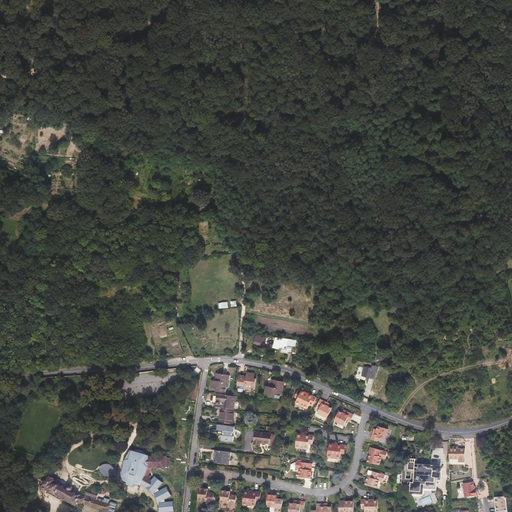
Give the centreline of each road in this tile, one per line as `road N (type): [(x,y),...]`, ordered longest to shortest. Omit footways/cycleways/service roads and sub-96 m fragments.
road 1 (track): [(0,177),(83,215),(215,208),(226,216),(242,254),(240,359)]
road 2 (track): [(0,75),(24,76),(209,0)]
road 3 (track): [(244,0),(324,76),(373,43),(377,0)]
road 4 (tertiary): [(0,377),(206,360)]
road 5 (residential): [(368,406),(353,468),(338,488),(314,492),(228,475)]
road 6 (tertiary): [(206,360),(281,368),(368,406)]
road 7 (residential): [(185,511),(206,360)]
road 8 (tertiary): [(368,406),(448,432),(511,420)]
